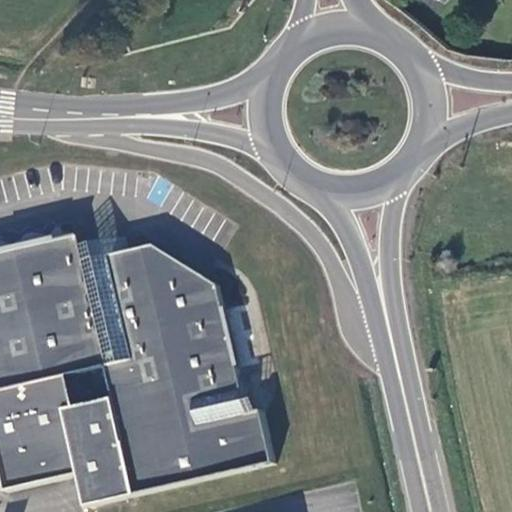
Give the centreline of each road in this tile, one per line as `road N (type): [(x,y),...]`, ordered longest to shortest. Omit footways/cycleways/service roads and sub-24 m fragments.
road 1 (secondary): [(64,132),(212,162),(284,209),(316,241),(350,320),(395,356)]
road 2 (tertiary): [(268,80),(169,107),(67,108),(0,97)]
road 3 (tertiary): [(64,132),(168,129),(272,151)]
road 4 (secondary): [(395,356),(431,511)]
road 5 (secondary): [(389,325),(390,252),(404,178)]
road 6 (secondary): [(327,195),(389,325)]
